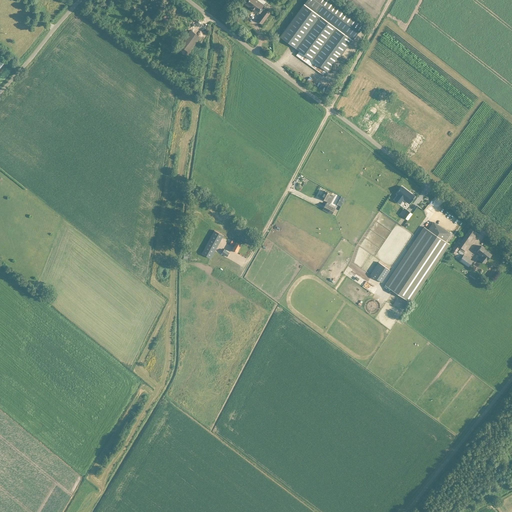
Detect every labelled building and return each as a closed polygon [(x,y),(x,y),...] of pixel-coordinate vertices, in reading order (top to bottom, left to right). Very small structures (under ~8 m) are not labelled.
[(264,5),(257,0),(248,0),(246,4),(258,13),(258,12),(261,15),(257,20),(262,24),(270,13),(265,10),(264,11),(261,8),(264,5)] [(364,24),(331,0),(306,0),(280,37),(299,51),(296,55),(322,74),(325,70),(328,73),(342,54),(345,57),(350,50),(346,48),(364,24)] [(190,30),(177,49),(187,56),(200,38),(190,30)] [(391,105),(389,108),(394,112),(400,104),(397,101),(393,106),(391,105)] [(404,102),(398,118),(408,122),(412,110),(411,110),(412,106),(404,102)] [(367,109),(362,116),(369,121),(368,122),(372,125),(379,117),(372,111),(371,112),(367,109)] [(416,134),(385,117),(377,130),(409,147),(416,134)] [(385,137),(382,141),(389,146),(392,142),(385,137)] [(402,187),(399,191),(397,193),(399,195),(395,199),(400,204),(404,199),(409,203),(415,196),(402,187)] [(321,198),(328,202),(327,204),(326,203),(323,209),(332,214),(335,209),(335,208),(329,205),(330,203),(334,196),(325,191),(321,198)] [(407,210),(403,216),(408,220),(412,214),(407,210)] [(410,302),(448,246),(449,244),(444,241),(447,237),(431,226),(429,230),(424,227),(385,286),(410,302)] [(470,228),(462,240),(460,238),(451,250),(456,254),(461,247),(459,251),(463,254),(466,250),(467,251),(478,234),(470,228)] [(224,235),(214,230),(202,254),(211,259),(224,235)] [(241,245),(236,242),(236,243),(232,241),(231,243),(234,245),(232,250),(237,253),(241,245)] [(482,256),(479,260),(485,264),(492,255),(482,247),(477,252),(482,256)] [(469,267),(473,261),(465,255),(461,261),(469,267)] [(382,283),(390,270),(378,262),(370,275),(382,283)]
